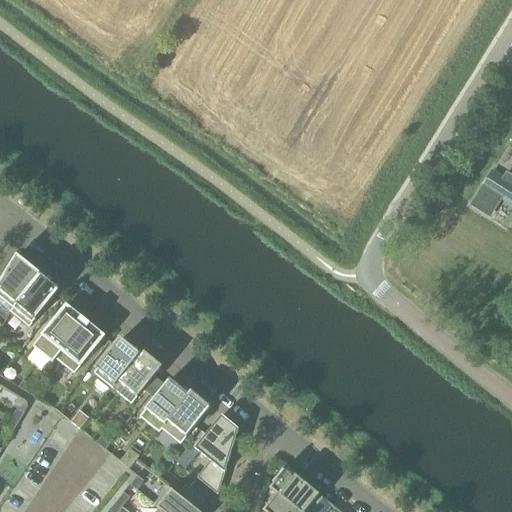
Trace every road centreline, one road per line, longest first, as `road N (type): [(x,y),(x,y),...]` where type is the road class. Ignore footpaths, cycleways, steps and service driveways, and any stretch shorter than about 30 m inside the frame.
road 1 (residential): [(269,421),(7,211)]
road 2 (unclassified): [(511,31),(365,277)]
road 3 (unclassified): [(511,398),(365,277)]
road 4 (residential): [(380,511),(269,421)]
